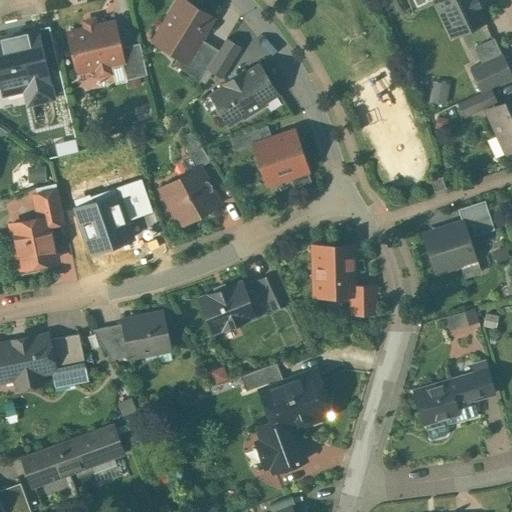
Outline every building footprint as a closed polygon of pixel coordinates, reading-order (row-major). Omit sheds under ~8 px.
[(211,18),(182,0),(178,0),(163,25),(170,30),(160,45),(178,56),(185,60),(199,38),(211,18)] [(406,0),(413,13),(437,2),(435,0),(406,0)] [(435,0),(437,2),(452,34),(484,20),(475,0),(435,0)] [(113,22),(67,32),(77,72),(94,68),(95,70),(99,75),(107,73),(109,67),(109,65),(122,62),(119,48),(113,22)] [(35,32),(18,36),(18,38),(9,40),(8,38),(0,39),(0,81),(1,85),(3,93),(24,88),(27,103),(51,98),(35,32)] [(199,38),(185,60),(178,56),(173,64),(199,81),(218,50),(199,38)] [(139,43),(119,48),(122,62),(126,80),(146,75),(139,43)] [(500,53),(469,68),(480,92),(490,88),(511,78),(500,53)] [(210,92),(230,125),(279,95),(258,62),(210,92)] [(480,92),(457,103),(463,116),(496,101),(490,88),(480,92)] [(511,98),(487,110),(500,139),(506,136),(511,149),(511,148),(511,98)] [(267,125),(243,133),(247,146),(253,144),(271,137),(267,125)] [(271,137),(253,144),(267,184),(289,176),(306,171),(305,168),(292,130),(271,137)] [(210,160),(191,131),(179,137),(196,168),(197,167),(210,160)] [(243,133),(230,137),(234,150),(247,146),(243,133)] [(196,168),(164,185),(167,190),(170,206),(181,216),(184,222),(217,204),(210,191),(212,190),(210,184),(206,179),(204,180),(197,167),(196,168)] [(306,171),(289,176),(289,177),(290,176),(293,186),(309,180),(306,171)] [(441,176),(430,180),(434,191),(445,188),(441,176)] [(117,193),(126,220),(152,212),(140,178),(115,187),(117,193)] [(57,190),(32,196),(37,219),(47,217),(48,225),(64,222),(57,190)] [(75,208),(91,252),(132,238),(126,220),(117,193),(75,208)] [(470,222),(474,236),(493,229),(489,216),(470,222)] [(37,219),(10,225),(19,266),(25,270),(35,268),(38,263),(46,262),(50,256),(55,255),(48,225),(47,217),(37,219)] [(461,222),(423,235),(435,272),(459,265),(459,263),(473,258),(461,222)] [(353,287),(352,246),(314,246),(315,294),(350,294),(353,293),(353,287)] [(287,302),(273,273),(257,281),(270,310),(287,302)] [(240,282),(199,298),(212,332),(254,316),(240,282)] [(373,286),(353,287),(353,293),(350,294),(350,313),(374,312),(373,286)] [(447,312),(453,335),(482,327),(476,305),(447,312)] [(161,312),(121,320),(122,323),(129,356),(129,359),(169,350),(161,312)] [(122,323),(91,330),(110,360),(129,356),(122,323)] [(78,333),(46,340),(52,370),(51,370),(52,375),(85,369),(78,333)] [(28,337),(13,340),(13,342),(0,345),(0,379),(0,380),(16,377),(18,387),(39,383),(37,373),(51,370),(52,370),(46,340),(46,336),(28,339),(28,337)] [(275,362),(239,375),(245,390),(277,378),(271,363),(275,362)] [(484,362),(473,364),(476,372),(486,369),(484,362)] [(315,369),(259,390),(270,421),(285,416),(286,416),(291,428),(292,428),(332,413),(315,369)] [(486,369),(476,372),(483,396),(493,393),(486,369)] [(476,372),(415,389),(414,389),(424,425),(425,424),(442,419),(444,425),(477,415),(472,399),(483,396),(476,372)] [(270,421),(257,426),(273,471),(304,459),(298,443),(302,437),(293,431),(292,428),(291,428),(286,416),(285,416),(270,421)] [(442,419),(425,424),(429,437),(431,439),(445,435),(446,432),(444,425),(442,419)] [(110,424),(59,443),(65,460),(28,473),(33,485),(121,453),(110,424)] [(59,443),(22,456),(28,473),(65,460),(59,443)] [(19,483),(0,489),(0,511),(26,511),(29,511),(19,483)]
